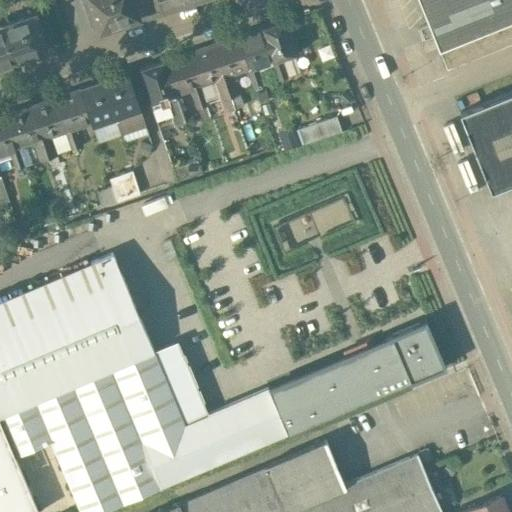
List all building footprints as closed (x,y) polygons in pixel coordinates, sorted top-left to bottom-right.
[(132,0),(88,0),(99,31),(139,18),(132,0)] [(143,0),(148,14),(163,9),(159,0),(143,0)] [(159,0),(163,9),(163,10),(191,1),(191,0),(159,0)] [(511,0),(419,0),(429,23),(419,27),(424,39),(434,35),(439,48),(511,18),(511,0)] [(34,12),(1,24),(14,60),(46,49),(34,12)] [(511,18),(439,48),(447,68),(511,42),(511,18)] [(286,19),(261,28),(272,60),(280,58),(297,52),(286,19)] [(0,64),(14,60),(1,24),(0,24),(0,64)] [(261,28),(237,36),(248,68),(256,66),(272,60),(261,28)] [(237,36),(213,44),(223,77),(232,74),(248,68),(237,36)] [(213,44),(188,52),(199,85),(215,80),(223,77),(213,44)] [(188,52),(164,60),(175,93),(191,88),(199,85),(188,52)] [(287,77),(280,58),(272,60),(278,79),(287,77)] [(164,60),(139,69),(150,101),(167,96),(175,93),(164,60)] [(256,66),(248,68),(254,88),(262,85),(256,66)] [(128,73),(79,89),(90,122),(92,127),(116,119),(141,110),(128,73)] [(238,93),(232,74),(223,77),(230,96),(238,93)] [(230,96),(223,77),(215,80),(221,99),(230,96)] [(199,85),(191,88),(197,107),(198,107),(206,104),(199,85)] [(79,89),(55,97),(66,130),(74,127),(90,122),(79,89)] [(511,90),(459,112),(490,189),(511,180),(511,90)] [(181,112),(175,93),(167,96),(173,115),(181,112)] [(55,97),(31,105),(42,138),(50,135),(66,130),(55,97)] [(206,104),(198,107),(202,118),(209,115),(206,104)] [(31,105),(6,114),(17,146),(33,141),(42,138),(31,105)] [(141,110),(116,119),(120,132),(145,123),(141,110)] [(6,114),(0,115),(0,152),(9,149),(17,146),(6,114)] [(336,115),(299,128),(304,144),(342,131),(336,115)] [(81,146),(74,127),(66,130),(72,149),(81,146)] [(56,154),(50,135),(42,138),(48,157),(56,154)] [(48,157),(42,138),(33,141),(40,160),(48,157)] [(24,165),(17,146),(9,149),(15,168),(24,165)] [(197,159),(172,167),(177,180),(201,172),(197,159)] [(132,170),(109,178),(112,186),(117,200),(117,201),(140,193),(132,170)] [(283,202),(299,239),(311,234),(317,231),(310,215),(339,203),(339,202),(343,200),(336,184),(283,202)] [(112,186),(96,191),(101,205),(117,200),(112,186)] [(369,189),(354,196),(351,190),(345,193),(347,198),(343,200),(339,202),(346,219),(350,229),(380,216),(369,189)] [(339,203),(310,215),(317,231),(346,219),(339,203)] [(314,243),(311,234),(299,239),(307,260),(327,252),(322,240),(314,243)] [(112,252),(0,299),(0,420),(14,455),(51,439),(81,511),(97,511),(159,484),(140,439),(182,422),(153,350),(112,252)] [(425,318),(390,334),(390,335),(410,379),(410,380),(446,365),(425,318)] [(390,335),(268,386),(286,431),(410,379),(390,335)] [(182,422),(140,439),(159,484),(286,431),(268,386),(182,422)] [(0,511),(38,511),(14,455),(0,420),(0,511)] [(324,439),(264,464),(265,466),(283,509),(343,484),(333,461),(324,439)] [(343,484),(283,509),(265,466),(154,511),(441,511),(417,453),(343,484)] [(507,511),(500,494),(458,511),(507,511)]
